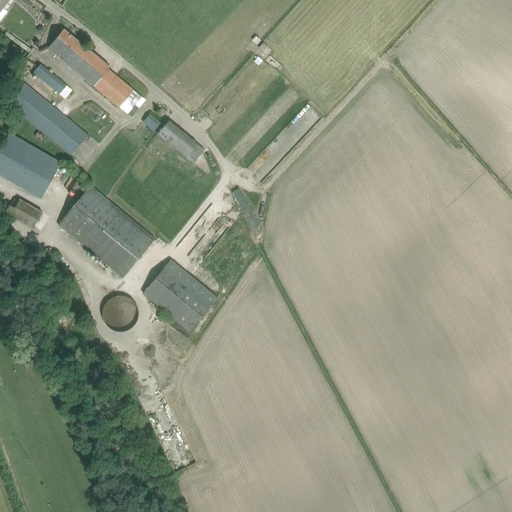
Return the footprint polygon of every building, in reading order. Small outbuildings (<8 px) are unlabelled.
[(0,0),(0,20),(8,10),(3,7),(8,0),(0,0)] [(15,0),(26,8),(29,11),(32,8),(28,5),(31,1),(28,0),(15,0)] [(64,29),(57,36),(48,48),(131,116),(145,99),(108,69),(110,67),(64,29)] [(264,42),(259,47),(264,51),(268,47),(264,42)] [(0,76),(2,78),(9,64),(0,59),(0,76)] [(33,72),(65,98),(72,89),(40,64),(33,72)] [(25,82),(8,103),(70,154),(88,134),(25,82)] [(149,114),(143,122),(153,130),(159,122),(149,114)] [(169,119),(158,133),(186,157),(187,156),(193,162),(204,149),(198,144),(198,143),(169,119)] [(0,175),(41,199),(61,162),(10,133),(0,149),(0,175)] [(156,238),(91,185),(59,224),(123,278),(156,238)] [(20,199),(11,214),(41,231),(50,216),(20,199)] [(164,267),(143,293),(190,330),(211,306),(218,297),(171,258),(164,267)] [(121,295),(119,295),(115,296),(112,297),(109,299),(105,303),(104,308),(103,312),(103,316),(105,320),(107,325),(111,328),(114,330),(119,331),(123,331),(128,329),(133,325),(137,320),(139,315),(139,310),(137,305),(134,300),(131,298),(127,296),(124,295),(121,295)] [(19,301),(11,304),(16,318),(28,314),(24,302),(22,303),(20,303),(19,301)]
